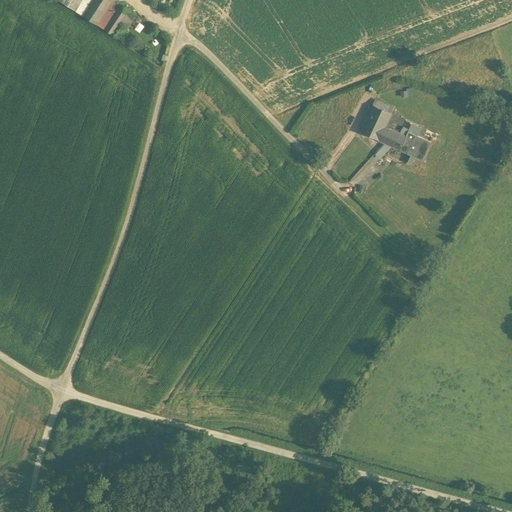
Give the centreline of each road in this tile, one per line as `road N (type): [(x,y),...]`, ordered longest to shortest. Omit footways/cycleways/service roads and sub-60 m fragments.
road 1 (unclassified): [(499,511),(60,391)]
road 2 (unclassified): [(196,0),(124,227),(60,391)]
road 3 (unclassified): [(60,391),(28,511)]
